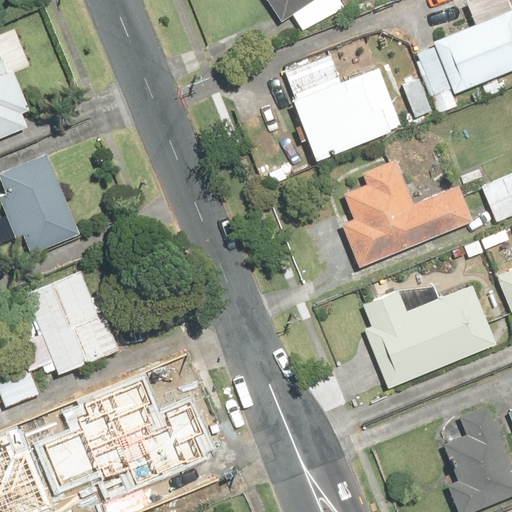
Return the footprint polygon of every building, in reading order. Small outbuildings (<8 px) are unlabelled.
[(271,0),(299,32),(337,0),(271,0)] [(511,18),(438,45),(455,94),(511,73),(511,18)] [(385,66),(341,83),(332,46),(284,65),(309,164),(400,127),(385,66)] [(0,53),(0,135),(38,121),(10,50),(0,53)] [(59,156),(3,177),(33,259),(89,238),(59,156)] [(338,192),(363,270),(473,216),(462,182),(422,202),(408,157),(338,192)] [(511,172),(485,186),(502,221),(511,216),(511,172)] [(28,375),(56,361),(62,380),(117,351),(89,265),(29,296),(36,316),(13,328),(28,375)] [(406,280),(366,297),(391,392),(500,346),(484,284),(415,313),(406,280)] [(46,445),(62,485),(102,468),(107,479),(129,470),(136,485),(206,456),(198,437),(207,433),(193,401),(165,413),(169,423),(161,426),(143,384),(85,408),(89,417),(79,421),(83,430),(46,445)] [(511,457),(498,413),(430,435),(454,511),(471,511),(511,499),(511,457)] [(0,511),(47,511),(25,456),(13,461),(3,438),(0,438),(0,511)]
